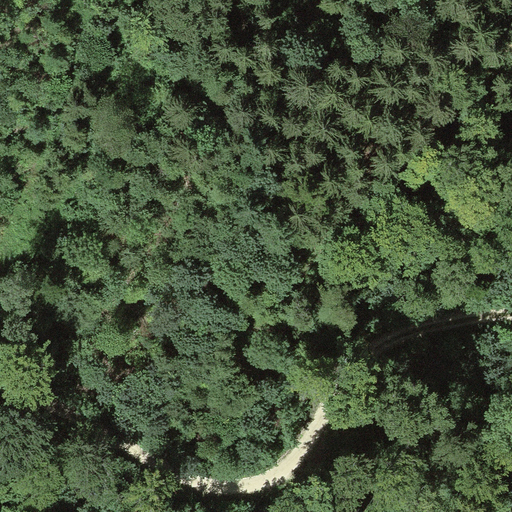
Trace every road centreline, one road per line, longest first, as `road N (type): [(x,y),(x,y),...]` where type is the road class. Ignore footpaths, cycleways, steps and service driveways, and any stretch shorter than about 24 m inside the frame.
road 1 (track): [(511,317),(441,324),(378,343),(338,379),(290,459),(262,480),(228,487),(194,483),(0,385)]
road 2 (track): [(311,433),(291,332),(290,294),(300,266),(397,180),(511,115)]
road 3 (track): [(0,250),(70,96),(78,48),(72,0)]
